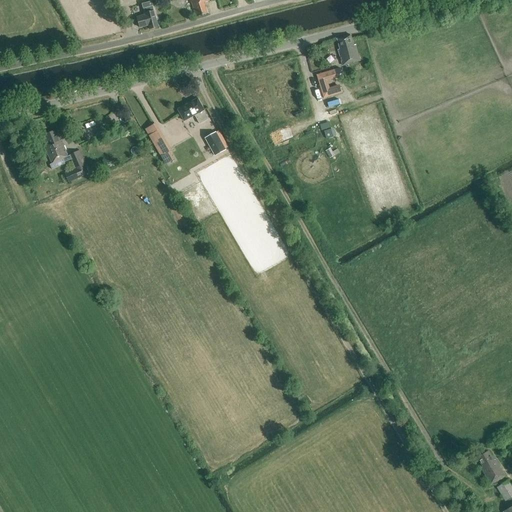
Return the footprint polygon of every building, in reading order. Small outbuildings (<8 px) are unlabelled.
[(209,2),(208,0),(189,0),(195,17),(207,14),(203,4),(209,2)] [(158,27),(154,11),(152,6),(153,6),(152,1),(142,3),(145,14),(143,14),(144,16),(137,18),(140,28),(148,26),(149,30),(158,27)] [(353,46),(351,35),(337,39),(340,50),(338,50),(342,66),(360,61),(355,45),(353,46)] [(334,70),(316,75),(323,99),(342,93),(339,85),(329,88),(327,81),(337,78),(342,77),(339,68),(334,70)] [(208,119),(203,111),(204,110),(197,99),(178,110),(184,121),(195,116),(199,124),(208,119)] [(156,124),(145,130),(149,137),(160,130),(156,124)] [(326,140),(334,137),(331,129),(324,132),(326,140)] [(49,146),(44,147),(52,165),(64,159),(65,163),(72,160),(76,170),(65,175),(69,183),(88,174),(78,152),(70,156),(70,157),(68,157),(56,130),(44,135),(49,146)] [(226,150),(216,132),(204,139),(214,157),(226,150)] [(102,164),(94,167),(97,174),(105,171),(102,164)] [(494,461),(488,451),(477,458),(483,467),(481,468),(491,485),(505,476),(495,460),(494,461)] [(505,502),(511,497),(511,487),(508,481),(497,488),(505,502)]
